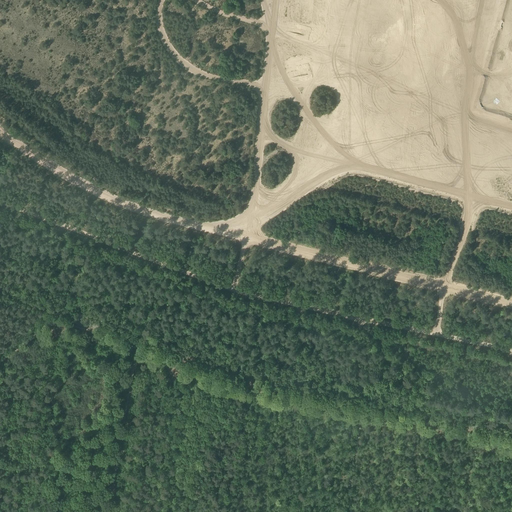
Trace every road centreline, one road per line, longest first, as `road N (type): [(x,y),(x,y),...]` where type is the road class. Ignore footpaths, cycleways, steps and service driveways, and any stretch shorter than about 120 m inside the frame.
road 1 (track): [(511,304),(144,212),(0,133)]
road 2 (unclassified): [(511,435),(224,374),(0,289)]
road 3 (track): [(245,238),(275,0)]
road 4 (track): [(137,348),(105,511)]
